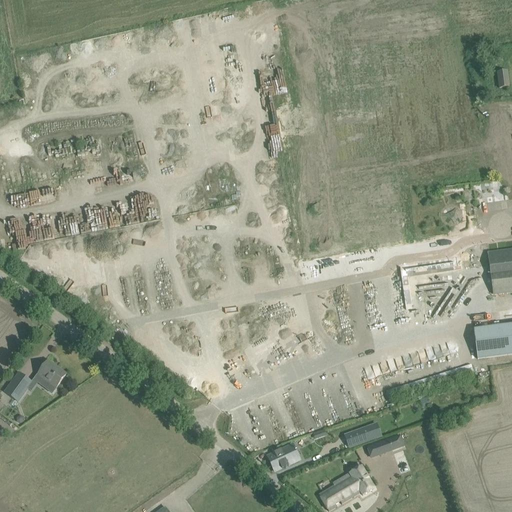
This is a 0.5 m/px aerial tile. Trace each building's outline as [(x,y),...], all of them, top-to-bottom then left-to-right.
[(498,89),(509,88),(507,71),(496,73),(498,89)] [(497,192),(496,181),(481,182),(482,198),(489,197),(489,194),(493,194),(494,201),(503,200),(503,191),(497,192)] [(511,250),(488,253),(493,297),(511,294),(511,250)] [(511,324),(475,330),(479,359),(511,355),(511,324)] [(48,362),(42,370),(38,375),(50,384),(46,389),(52,394),(56,388),(56,389),(66,375),(48,362)] [(4,394),(18,404),(33,383),(18,373),(4,394)] [(450,427),(465,422),(461,412),(446,418),(450,427)] [(362,432),(346,438),(350,448),(381,437),(377,425),(361,430),(362,432)] [(399,436),(388,440),(392,451),(403,447),(399,436)] [(376,444),(367,447),(371,457),(379,453),(376,444)] [(268,457),(275,473),(300,461),(293,445),(268,457)] [(342,504),(362,492),(364,495),(376,488),(363,467),(352,473),(353,476),(319,496),(328,511),(336,507),(335,505),(340,502),(342,504)]
